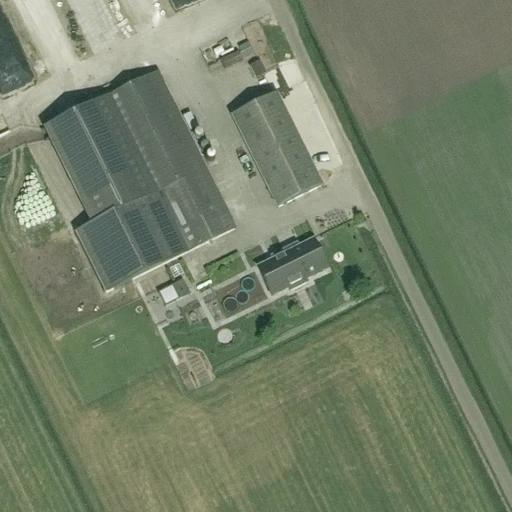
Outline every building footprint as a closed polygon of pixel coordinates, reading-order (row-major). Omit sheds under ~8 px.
[(61,0),(85,53),(114,40),(96,0),(61,0)] [(164,13),(150,0),(120,0),(131,9),(126,14),(146,33),(164,13)] [(173,0),(180,14),(207,2),(206,0),(173,0)] [(0,40),(0,101),(21,93),(0,40)] [(238,52),(220,61),(225,72),(243,62),(238,52)] [(260,62),(249,68),(256,79),(266,74),(260,62)] [(235,230),(157,75),(44,131),(91,229),(76,237),(105,294),(187,254),(235,230)] [(320,188),(275,97),(232,118),(278,209),(320,188)] [(318,163),(314,157),(309,160),(312,166),(318,163)] [(326,270),(312,243),(299,249),(297,245),(287,250),(289,254),(258,270),(272,297),(288,289),(290,292),(307,284),(305,281),(326,270)] [(182,281),(171,287),(178,300),(189,295),(182,281)] [(164,313),(179,305),(172,291),(157,298),(164,313)] [(164,347),(177,342),(168,319),(155,325),(164,347)] [(237,338),(230,325),(209,336),(216,350),(237,338)]
